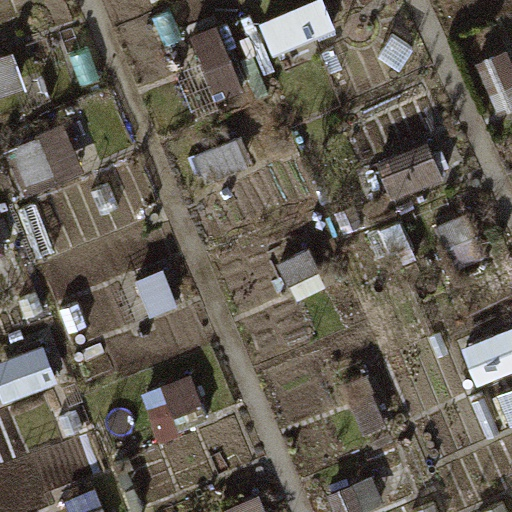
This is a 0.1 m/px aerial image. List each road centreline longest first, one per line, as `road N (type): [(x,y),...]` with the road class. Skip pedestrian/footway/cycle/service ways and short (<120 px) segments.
road 1 (track): [(92,0),(302,511)]
road 2 (track): [(418,0),(511,208)]
